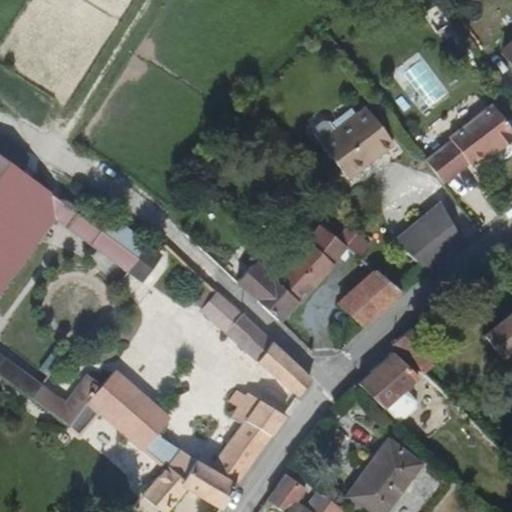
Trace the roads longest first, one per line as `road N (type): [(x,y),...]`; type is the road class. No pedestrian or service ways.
road 1 (unclassified): [(326,381),(187,253),(52,150)]
road 2 (residential): [(326,381),(511,221)]
road 3 (residential): [(232,511),(326,381)]
